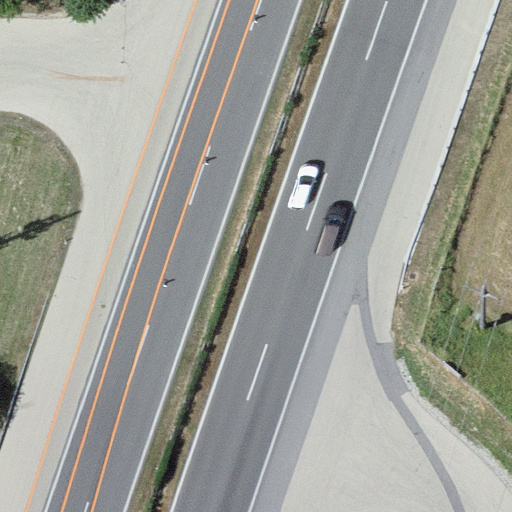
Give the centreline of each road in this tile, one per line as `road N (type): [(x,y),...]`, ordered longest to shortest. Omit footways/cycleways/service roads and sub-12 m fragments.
road 1 (motorway): [(210,511),(388,0)]
road 2 (motorway): [(262,0),(86,511)]
